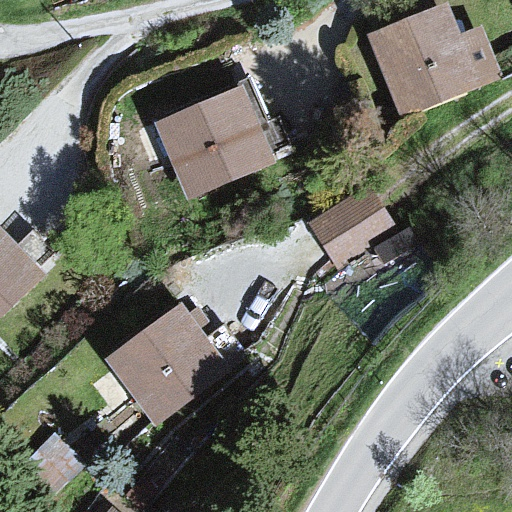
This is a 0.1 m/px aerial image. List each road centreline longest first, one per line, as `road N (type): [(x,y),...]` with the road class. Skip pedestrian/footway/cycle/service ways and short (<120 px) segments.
road 1 (tertiary): [(511,292),(422,382),(334,511)]
road 2 (track): [(511,101),(462,130),(383,196)]
